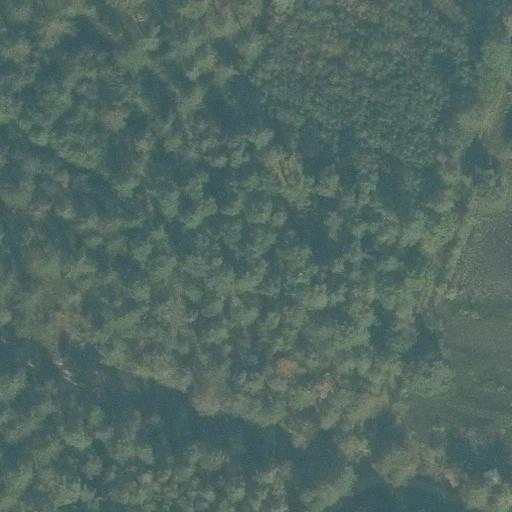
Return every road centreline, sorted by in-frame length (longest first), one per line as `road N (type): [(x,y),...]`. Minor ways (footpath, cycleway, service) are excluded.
road 1 (track): [(362,477),(511,102)]
road 2 (track): [(362,477),(0,319)]
